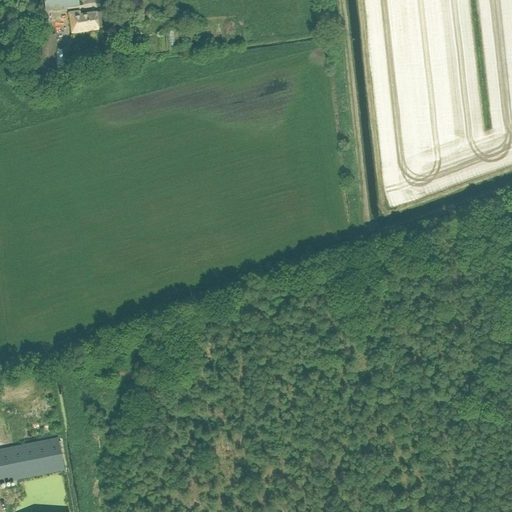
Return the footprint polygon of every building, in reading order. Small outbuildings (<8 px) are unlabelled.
[(43,0),(45,11),(78,6),(77,0),(43,0)] [(95,12),(80,15),(79,12),(69,13),(72,33),(98,29),(95,12)] [(57,78),(54,35),(27,37),(29,80),(57,78)] [(0,482),(64,469),(58,438),(0,449),(0,482)] [(69,511),(64,473),(2,482),(5,511),(69,511)]
